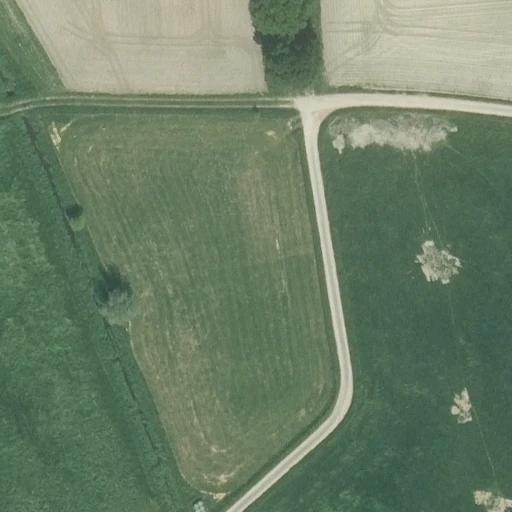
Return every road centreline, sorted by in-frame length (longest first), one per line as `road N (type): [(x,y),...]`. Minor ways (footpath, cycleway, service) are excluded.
road 1 (unclassified): [(306,102),(346,403),(234,511)]
road 2 (track): [(0,113),(45,102),(306,102)]
road 3 (track): [(511,108),(369,97),(306,102)]
